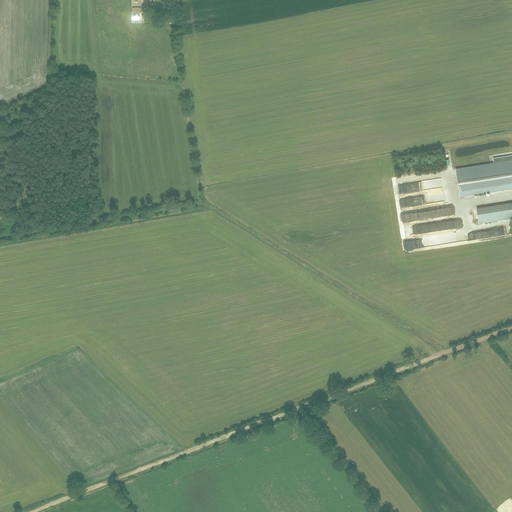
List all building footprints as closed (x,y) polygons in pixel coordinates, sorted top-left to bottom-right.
[(132,9),(132,20),(141,20),(141,9),(132,9)] [(511,160),(502,162),(502,163),(456,170),(460,196),(511,188),(511,160)] [(447,202),(446,194),(421,197),(422,205),(447,202)] [(511,203),(477,209),(479,224),(511,218),(511,203)] [(419,212),(420,219),(433,217),(432,210),(419,212)] [(430,225),(408,228),(409,236),(425,234),(425,232),(438,230),(447,229),(446,220),(450,220),(449,216),(429,219),(430,225)] [(446,243),(446,237),(451,237),(450,235),(434,236),(435,244),(446,243)]
